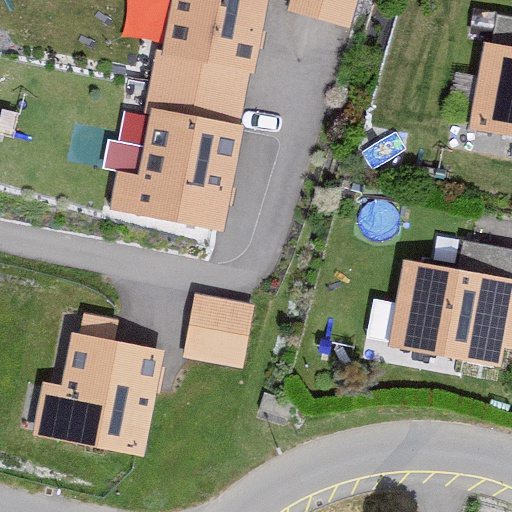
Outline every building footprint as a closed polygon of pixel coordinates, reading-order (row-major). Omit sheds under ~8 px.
[(277,0),(148,0),(141,37),(169,43),(147,144),(123,139),(108,208),(228,234),(277,0)] [(356,0),(289,0),(288,4),(350,22),(356,0)] [(511,28),(478,21),(460,113),(511,123),(511,28)] [(511,277),(511,261),(400,241),(384,331),(493,351),(497,333),(511,335),(511,285),(511,277)] [(254,301),(193,289),(181,350),(241,362),(254,301)] [(116,316),(79,309),(65,384),(44,380),(33,436),(147,457),(167,348),(112,338),(116,316)]
